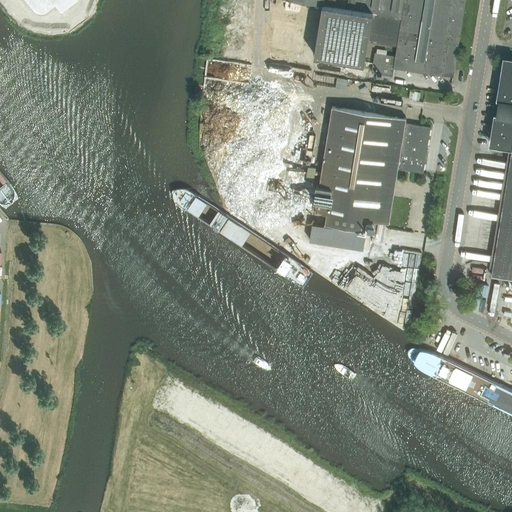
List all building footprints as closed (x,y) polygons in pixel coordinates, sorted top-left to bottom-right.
[(23,0),(29,8),(39,9),(39,8),(43,8),(43,9),(52,10),(55,8),(62,16),(81,0),(23,0)] [(299,0),(322,4),(314,55),(364,62),(368,41),(397,45),(395,55),(375,51),(371,71),(378,73),(377,74),(382,75),(382,73),(392,75),(394,67),(443,75),(443,74),(454,76),(454,75),(451,75),(452,70),(455,70),(454,70),(460,32),(465,0),(299,0)] [(509,170),(498,236),(492,274),(491,274),(511,277),(511,57),(503,56),(496,100),(498,100),(497,106),(496,113),(494,113),(489,144),(511,148),(511,149),(509,169),(508,169),(508,170),(509,170)] [(347,89),(348,79),(315,74),(314,84),(347,89)] [(421,92),(410,90),(408,98),(419,100),(421,92)] [(436,108),(455,111),(456,104),(437,101),(436,108)] [(431,126),(420,124),(406,122),(406,118),(333,106),(320,185),(316,184),(314,200),(317,201),(315,211),(327,213),(325,222),(366,229),(367,219),(389,222),(398,168),(423,172),(426,154),(427,154),(428,145),(431,126)] [(475,176),(472,202),(488,203),(488,199),(477,198),(478,190),(483,190),(483,186),(477,185),(477,181),(488,182),(487,193),(491,194),(492,183),(503,185),(503,179),(475,176)] [(363,248),(366,231),(313,222),(310,239),(363,248)] [(389,257),(389,267),(415,268),(415,260),(420,260),(420,249),(388,248),(388,257),(389,257)] [(500,285),(500,291),(500,301),(503,301),(503,295),(510,295),(510,285),(500,285)]
